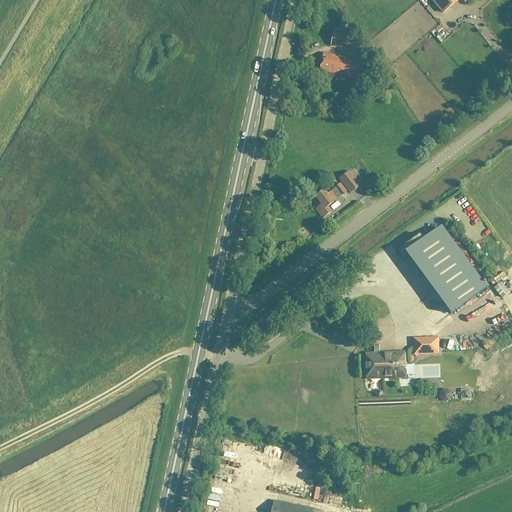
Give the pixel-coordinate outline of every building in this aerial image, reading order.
[(430,0),(443,14),(458,1),(457,0),(430,0)] [(358,41),(340,37),(338,48),(355,52),(358,41)] [(334,82),(335,75),(341,77),(341,78),(356,81),(361,61),(345,58),(345,59),(324,54),(320,72),(322,73),(321,80),(334,82)] [(350,171),(360,186),(371,179),(360,163),(350,171)] [(350,194),(360,186),(349,172),(339,180),(350,194)] [(332,204),(347,193),(340,185),(334,190),(336,192),(329,197),(324,191),(315,198),(321,206),(316,210),(323,219),(331,213),(327,208),(332,204)] [(296,232),(301,239),(310,232),(306,225),(296,232)] [(408,259),(450,316),(486,290),(441,227),(423,240),(419,235),(396,252),(404,262),(408,259)] [(505,278),(505,277),(503,273),(493,280),(496,284),(497,283),(505,278)] [(507,295),(499,285),(494,289),(502,299),(507,295)] [(412,307),(421,318),(439,304),(430,293),(412,307)] [(368,346),(379,346),(378,336),(367,337),(368,346)] [(424,347),(414,348),(414,355),(422,355),(422,354),(422,353),(438,352),(437,339),(424,340),(424,347)] [(386,379),(405,379),(404,353),(385,354),(386,379)] [(385,354),(365,355),(366,380),(386,379),(385,354)] [(439,400),(443,403),(448,403),(452,399),(451,394),(448,390),(442,390),(439,394),(439,400)] [(216,452),(229,454),(231,445),(218,442),(216,452)] [(318,490),(319,478),(306,476),(305,489),(318,490)] [(312,511),(313,510),(274,502),(271,511),(312,511)]
